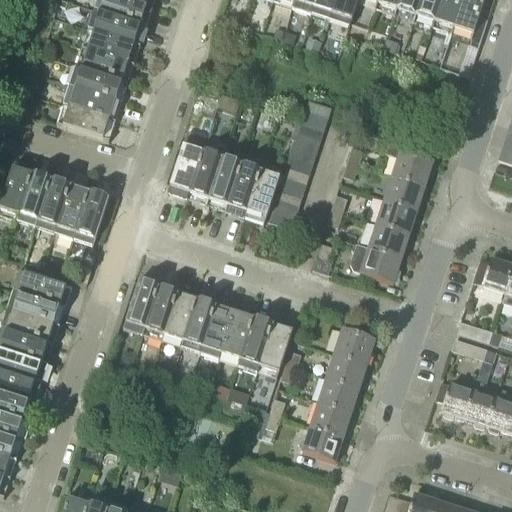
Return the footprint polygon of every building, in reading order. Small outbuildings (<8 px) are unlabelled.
[(113,0),(94,0),(91,14),(97,16),(137,29),(143,31),(149,12),(143,10),(113,0)] [(113,0),(143,10),(149,12),(153,0),(113,0)] [(288,13),(292,0),(271,0),(272,1),(270,7),(288,13)] [(310,13),(314,0),(292,0),(288,13),(308,20),(310,13)] [(335,0),(314,0),(310,13),(308,20),(327,26),(329,19),(335,0)] [(355,0),(335,0),(329,19),(327,26),(345,32),(347,25),(355,3),(355,0)] [(374,9),(376,0),(355,0),(355,3),(374,9)] [(393,15),(398,0),(376,0),(374,9),(393,15)] [(398,0),(393,15),(412,21),(419,0),(398,0)] [(419,0),(412,21),(431,27),(439,0),(419,0)] [(439,0),(431,27),(450,33),(460,0),(439,0)] [(482,0),(460,0),(450,33),(470,39),(475,22),(482,0)] [(131,47),(137,29),(97,16),(91,34),(131,47)] [(484,25),(475,22),(470,39),(468,46),(477,49),(484,25)] [(125,67),(131,47),(91,34),(85,32),(78,52),(85,54),(125,67)] [(119,85),(125,67),(85,54),(79,72),(119,85)] [(72,70),(66,89),(73,91),(113,104),(119,85),(79,72),(72,70)] [(73,91),(66,89),(60,109),(66,111),(106,124),(113,104),(73,91)] [(306,105),(303,116),(325,124),(329,113),(306,105)] [(106,124),(66,111),(60,131),(99,144),(106,124)] [(325,124),(303,116),(299,126),(322,135),(325,124)] [(318,146),(322,135),(299,126),(296,138),(318,146)] [(511,130),(506,128),(499,152),(511,156),(511,130)] [(315,157),(318,146),(296,138),(292,149),(315,157)] [(427,153),(389,141),(383,159),(395,162),(389,180),(423,191),(431,167),(423,165),(427,153)] [(311,168),(315,157),(292,149),(288,160),(311,168)] [(187,198),(200,158),(180,152),(167,192),(187,198)] [(222,158),(202,152),(200,158),(187,198),(207,204),(220,164),(222,158)] [(349,152),(345,167),(356,170),(360,155),(349,152)] [(511,169),(511,156),(499,152),(495,164),(511,169)] [(241,164),(222,158),(220,164),(207,204),(226,210),(239,170),(241,164)] [(311,168),(288,160),(285,171),(308,179),(311,168)] [(260,170),(241,164),(239,170),(226,210),(224,217),(243,223),(245,216),(258,176),(260,170)] [(351,185),(356,170),(345,167),(340,181),(351,185)] [(31,174),(11,168),(0,201),(0,223),(14,227),(16,221),(29,181),(31,174)] [(279,176),(260,170),(258,176),(245,216),(243,223),(262,229),(279,176)] [(308,179),(285,171),(281,182),(304,190),(308,179)] [(415,216),(423,191),(389,180),(381,205),(415,216)] [(48,187),(29,181),(16,221),(14,227),(33,234),(35,227),(48,187)] [(300,201),(304,190),(281,182),(278,193),(300,201)] [(67,193),(48,187),(35,227),(33,234),(52,239),(54,233),(67,193)] [(86,199),(67,193),(54,233),(52,239),(71,246),(73,239),(86,199)] [(300,201),(278,193),(274,204),(297,212),(300,201)] [(105,205),(86,199),(73,239),(71,246),(90,252),(105,205)] [(334,199),(329,214),(341,218),(345,203),(334,199)] [(293,223),(297,212),(274,204),(271,216),(293,223)] [(407,240),(415,216),(381,205),(373,229),(407,240)] [(336,232),(341,218),(329,214),(325,228),(336,232)] [(290,234),(293,223),(271,216),(267,227),(290,234)] [(407,240),(373,229),(366,252),(399,263),(407,240)] [(318,248),(313,263),(325,266),(329,251),(318,248)] [(366,252),(354,249),(348,267),(351,275),(358,277),(391,288),(399,263),(366,252)] [(501,298),(510,271),(489,264),(487,268),(479,265),(472,289),(501,298)] [(511,312),(511,271),(510,271),(501,298),(502,298),(499,308),(511,312)] [(17,297),(58,310),(64,291),(17,276),(10,295),(17,297)] [(159,287),(139,281),(122,334),(141,340),(143,334),(159,287)] [(176,300),(178,294),(159,287),(143,334),(163,340),(176,300)] [(17,297),(10,295),(4,314),(11,316),(52,329),(58,310),(17,297)] [(182,346),(195,306),(176,300),(163,340),(182,346)] [(216,306),(197,300),(195,306),(182,346),(180,353),(199,359),(201,352),(214,313),(216,306)] [(220,359),(233,319),(214,313),(201,352),(220,359)] [(0,333),(45,348),(52,329),(11,316),(4,314),(0,327),(0,333)] [(239,365),(252,325),(233,319),(220,359),(239,365)] [(254,319),(252,325),(239,365),(237,371),(256,377),(258,371),(271,331),(273,325),(254,319)] [(310,324),(299,321),(294,336),(305,339),(310,324)] [(291,331),(273,325),(271,331),(258,371),(276,377),(291,331)] [(477,345),(481,334),(458,327),(454,338),(477,345)] [(45,348),(0,333),(0,353),(40,366),(45,348)] [(339,334),(331,359),(365,369),(373,345),(339,334)] [(485,348),(488,337),(481,334),(477,345),(485,348)] [(499,341),(488,337),(485,348),(495,351),(499,341)] [(449,356),(471,362),(475,352),(452,345),(449,356)] [(479,365),(483,354),(475,352),(471,362),(479,365)] [(0,353),(0,374),(33,385),(40,366),(0,353)] [(493,358),(483,354),(479,365),(489,368),(493,358)] [(287,356),(283,370),(294,374),(299,360),(287,356)] [(357,394),(365,369),(331,359),(323,383),(357,394)] [(290,389),(294,374),(283,370),(278,385),(290,389)] [(0,374),(0,395),(27,404),(34,406),(40,387),(33,385),(0,374)] [(349,418),(357,394),(323,383),(316,407),(349,418)] [(492,404),(496,393),(473,385),(469,397),(461,423),(472,427),(472,429),(473,431),(480,434),(482,433),(483,430),(484,430),(492,404)] [(461,423),(469,397),(447,389),(447,391),(439,388),(433,406),(441,408),(439,416),(442,416),(441,419),(442,421),(450,423),(452,422),(453,420),(461,423)] [(506,438),(511,420),(511,397),(496,393),(492,404),(484,430),(487,431),(486,434),(487,436),(495,438),(497,437),(498,435),(506,438)] [(27,404),(0,395),(0,417),(21,424),(27,404)] [(272,404),(267,418),(278,422),(283,407),(272,404)] [(341,442),(349,418),(316,407),(308,432),(341,442)] [(0,438),(15,443),(21,424),(0,417),(0,438)] [(267,418),(262,433),(273,436),(278,422),(267,418)] [(333,467),(341,442),(308,432),(300,456),(333,467)] [(0,438),(0,458),(9,461),(15,443),(0,438)] [(0,479),(3,481),(9,461),(0,458),(0,479)] [(388,511),(406,511),(408,506),(386,499),(382,510),(388,511)] [(432,511),(434,506),(411,499),(408,506),(406,511),(432,511)] [(83,511),(85,509),(65,503),(62,511),(83,511)] [(104,511),(106,509),(87,503),(85,509),(83,511),(104,511)]
